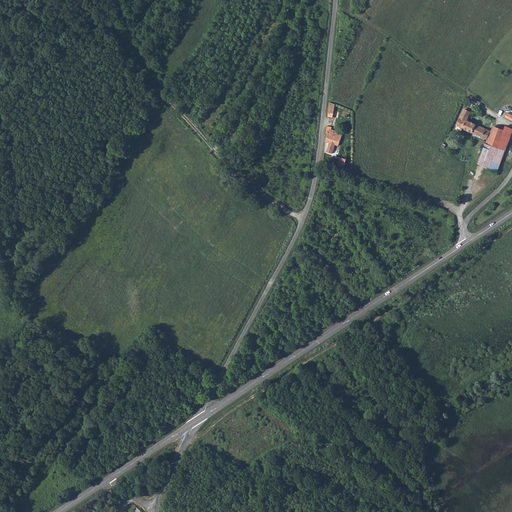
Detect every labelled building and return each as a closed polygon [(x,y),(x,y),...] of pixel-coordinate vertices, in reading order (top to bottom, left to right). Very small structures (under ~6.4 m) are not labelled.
[(464,109),(454,128),(460,131),(462,127),(466,120),(470,112),(464,109)] [(466,120),(462,127),(490,142),(494,133),(466,120)] [(490,146),(500,151),(508,132),(497,127),(494,133),(490,142),(491,144),(490,146)] [(511,143),(511,129),(510,128),(508,132),(500,151),(507,155),(511,143)] [(338,141),(335,149),(347,154),(353,142),(340,136),(337,135),(336,140),(338,141)] [(499,168),(507,155),(500,151),(490,146),(487,151),(479,165),(497,174),(500,168),(499,168)] [(471,192),(474,178),(469,177),(465,191),(471,192)]
